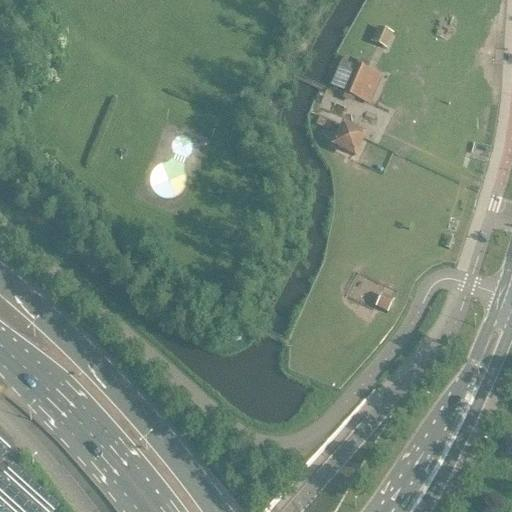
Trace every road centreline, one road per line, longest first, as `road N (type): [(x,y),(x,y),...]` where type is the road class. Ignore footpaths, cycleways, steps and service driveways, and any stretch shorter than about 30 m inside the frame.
road 1 (residential): [(419,304),(399,339),(312,436),(263,447),(0,218)]
road 2 (primary): [(214,511),(126,399),(0,275)]
road 3 (secondary): [(399,510),(480,370),(509,297)]
road 4 (primary): [(0,347),(151,511)]
